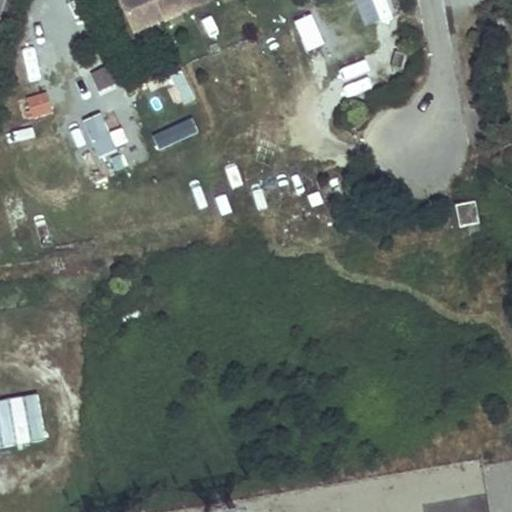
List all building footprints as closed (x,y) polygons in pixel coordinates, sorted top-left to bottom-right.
[(118,0),(133,34),(208,0),(118,0)] [(27,96),(28,118),(50,118),(49,95),(27,96)] [(120,117),(92,131),(105,156),(133,142),(120,117)] [(233,166),(260,155),(248,128),(221,139),(233,166)] [(474,204),(455,208),(459,229),(478,226),(474,204)] [(38,398),(0,404),(0,449),(46,442),(38,398)] [(488,511),(481,462),(385,476),(388,500),(300,511),(488,511)]
